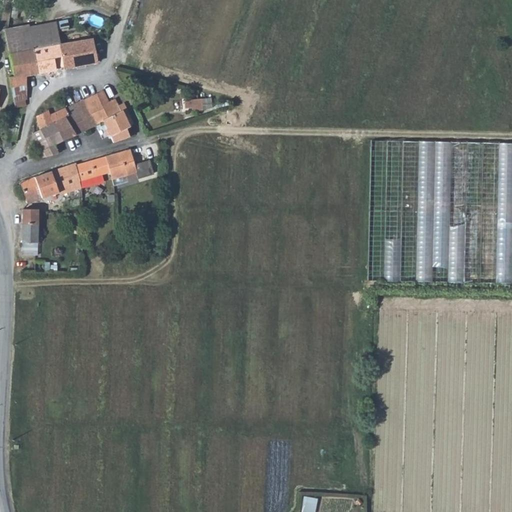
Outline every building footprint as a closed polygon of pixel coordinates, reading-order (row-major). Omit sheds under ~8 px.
[(33,49),(59,45),(55,22),(31,26),(33,49)] [(58,28),(61,44),(89,39),(86,23),(58,28)] [(8,54),(33,49),(31,26),(28,27),(28,25),(4,29),(8,54)] [(64,68),(98,61),(92,39),(89,39),(61,44),(59,45),(64,68)] [(33,49),(38,72),(64,68),(59,45),(33,49)] [(38,72),(33,49),(8,54),(13,76),(9,77),(10,86),(26,84),(26,75),(38,72)] [(15,107),(25,106),(26,104),(25,99),(27,99),(26,84),(10,86),(12,92),(15,107)] [(83,99),(95,124),(103,120),(102,119),(118,111),(116,106),(117,105),(114,98),(108,101),(102,90),(83,99)] [(188,110),(215,108),(214,97),(186,100),(188,110)] [(74,103),(87,128),(95,124),(83,99),(74,103)] [(118,111),(102,119),(103,120),(113,142),(129,136),(125,127),(129,126),(124,115),(129,112),(122,102),(117,105),(116,106),(118,111)] [(67,116),(75,134),(87,128),(74,103),(65,107),(69,115),(67,116)] [(36,115),(38,126),(40,131),(55,124),(62,140),(75,134),(67,116),(69,115),(65,107),(50,114),(48,109),(36,115)] [(40,131),(42,134),(44,139),(38,142),(32,145),(36,159),(57,152),(54,144),(62,140),(55,124),(40,131)] [(36,137),(42,134),(40,131),(38,126),(33,131),(36,137)] [(38,142),(44,139),(42,134),(36,137),(38,142)] [(383,284),(511,285),(511,147),(387,145),(383,284)] [(129,149),(105,156),(109,172),(111,178),(126,174),(128,180),(137,177),(129,149)] [(101,174),(109,172),(105,156),(75,164),(74,165),(81,187),(100,182),(100,180),(102,179),(101,174)] [(75,163),(51,171),(59,194),(81,187),(74,165),(75,164),(75,163)] [(59,194),(51,171),(20,181),(28,202),(55,194),(56,195),(59,194)] [(111,178),(113,185),(128,180),(126,174),(111,178)] [(36,242),(37,209),(23,209),(22,242),(36,242)] [(306,511),(313,511),(315,497),(300,496),(298,511),(306,511)]
